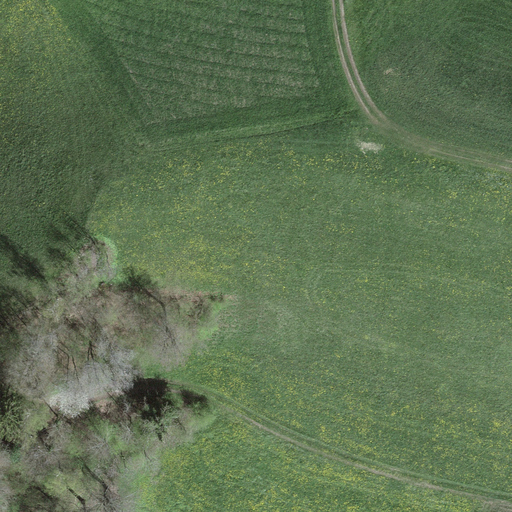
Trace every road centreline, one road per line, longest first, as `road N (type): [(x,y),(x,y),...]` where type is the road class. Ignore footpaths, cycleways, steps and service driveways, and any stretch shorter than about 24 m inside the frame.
road 1 (track): [(0,419),(110,389),(178,388),(337,456),(511,498)]
road 2 (track): [(511,165),(382,125),(351,73),(339,0)]
